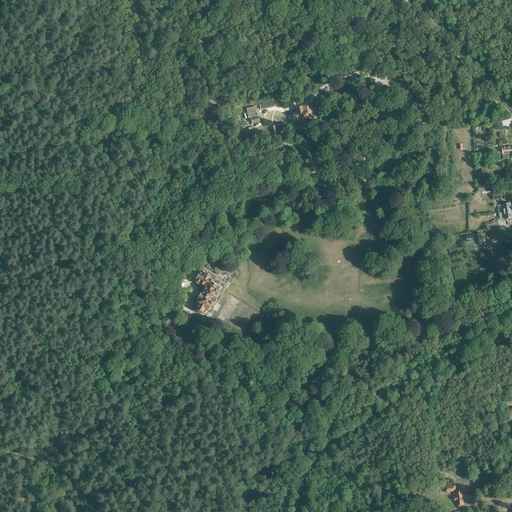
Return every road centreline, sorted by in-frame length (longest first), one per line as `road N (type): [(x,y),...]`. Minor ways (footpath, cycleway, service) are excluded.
road 1 (track): [(362,135),(367,196),(411,215),(430,245),(431,315),(393,356),(316,404),(287,435),(269,465),(272,511)]
road 2 (tertiary): [(299,511),(303,481),(323,451),(511,321)]
road 3 (track): [(193,149),(121,131),(43,149),(0,149)]
road 4 (track): [(168,0),(193,149)]
road 5 (unknown): [(511,117),(485,97),(420,0)]
road 6 (track): [(176,52),(303,16),(313,4)]
road 7 (track): [(193,149),(271,140),(309,152),(314,172)]
road 8 (tertiary): [(511,106),(430,0)]
